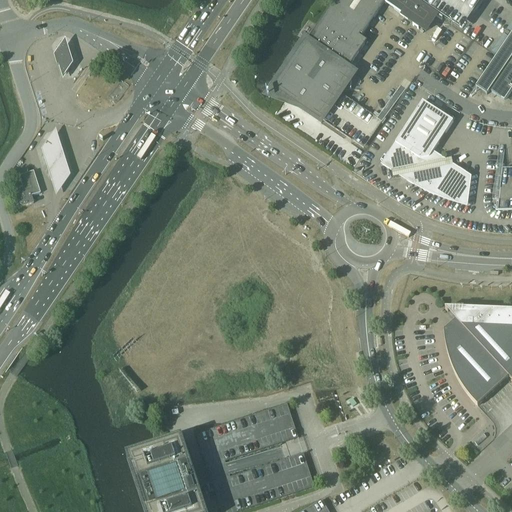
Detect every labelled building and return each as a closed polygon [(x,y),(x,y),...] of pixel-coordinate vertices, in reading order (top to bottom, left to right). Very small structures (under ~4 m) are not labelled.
[(413,27),(417,29),(418,28),(425,32),(436,17),(442,21),(442,20),(412,0),(336,0),(307,43),(306,43),(272,91),(321,124),(340,95),(339,94),(342,89),(342,91),(349,91),(349,85),(344,84),(349,72),(347,71),(366,43),(359,38),(360,36),(362,37),(384,4),(414,25),(413,27)] [(414,0),(461,32),(474,14),(477,9),(483,0),(414,0)] [(511,34),(475,88),(487,96),(489,92),(504,102),(511,90),(509,88),(511,82),(511,60),(511,59),(511,58),(511,34)] [(457,204),(466,207),(470,179),(451,166),(445,168),(444,161),(433,154),(453,122),(422,103),(382,165),(393,172),(391,173),(393,179),(400,178),(412,185),(423,191),(434,196),(445,200),(457,204)] [(55,129),(41,150),(56,196),(70,176),(55,129)] [(511,170),(502,171),(498,211),(511,210),(511,170)] [(18,177),(20,185),(12,187),(19,209),(33,204),(31,197),(39,195),(32,173),(18,177)] [(446,350),(448,356),(449,362),(451,367),(455,376),(460,385),(465,393),(471,400),(477,407),(508,379),(511,383),(511,312),(466,311),(466,312),(445,331),(444,331),(444,338),(445,344),(446,350)] [(126,459),(143,511),(206,511),(183,440),(126,459)]
